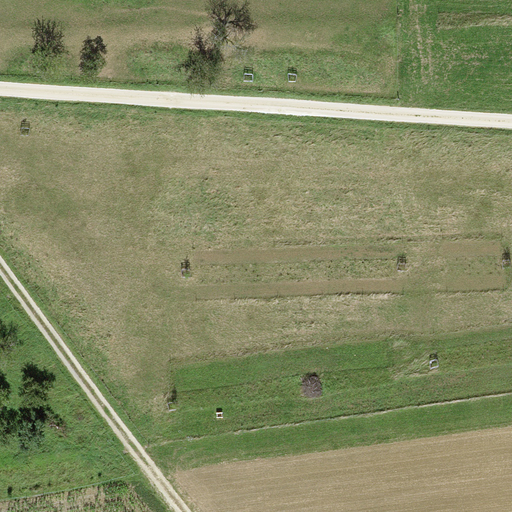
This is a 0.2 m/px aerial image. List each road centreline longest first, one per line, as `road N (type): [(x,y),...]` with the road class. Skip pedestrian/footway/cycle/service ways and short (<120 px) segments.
road 1 (track): [(0,91),(511,126)]
road 2 (track): [(0,268),(182,511)]
